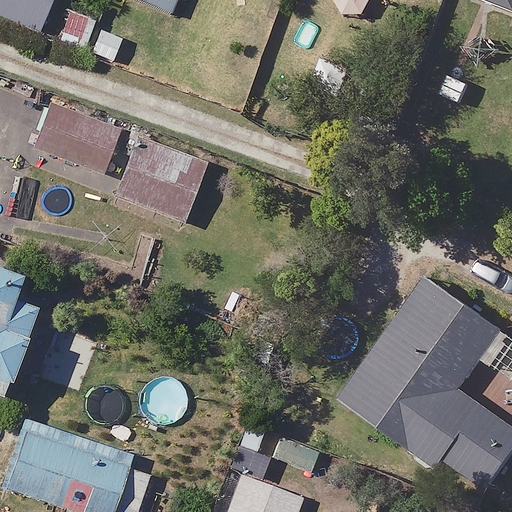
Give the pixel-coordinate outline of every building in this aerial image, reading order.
[(47,0),(0,0),(0,16),(35,31),(47,0)] [(172,0),(138,0),(168,12),(172,0)] [(511,0),(485,0),(511,9),(511,0)] [(122,133),(47,106),(32,148),(107,175),(122,133)] [(202,163),(132,137),(110,196),(179,222),(202,163)] [(0,377),(23,314),(2,307),(14,273),(0,267),(0,377)] [(500,323),(426,271),(337,398),(477,497),(511,448),(511,425),(456,386),(500,323)] [(133,511),(150,464),(22,420),(0,484),(79,511),(133,511)] [(293,511),(298,500),(236,476),(222,511),(293,511)]
